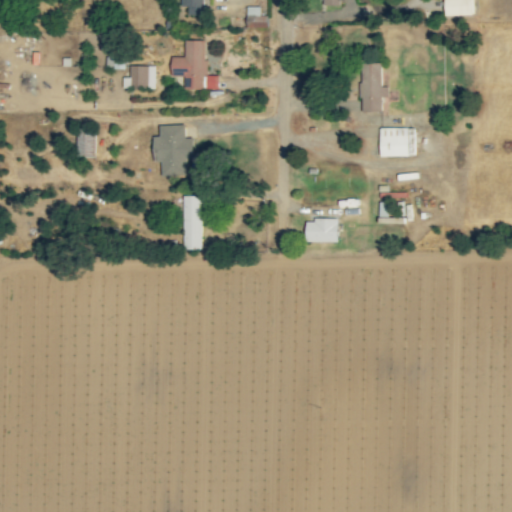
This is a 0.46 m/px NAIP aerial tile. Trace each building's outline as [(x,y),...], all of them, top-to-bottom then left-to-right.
[(472,14),(471,0),(443,0),(444,16),(472,14)] [(245,27),(266,28),(267,16),(259,16),(259,6),(245,6),(245,27)] [(183,89),(218,88),(218,75),(205,75),(205,40),(184,40),(184,56),(170,57),(170,76),(183,76),(183,89)] [(380,63),(359,63),(360,112),(381,111),(381,96),(386,96),(386,86),(380,86),(380,63)] [(155,66),(129,65),(129,77),(122,77),(122,88),(154,89),(155,66)] [(158,125),(158,136),(152,136),(152,162),(159,161),(160,176),(186,176),(186,158),(192,158),(192,138),(184,138),(183,125),(158,125)] [(414,156),(413,127),(378,128),(379,156),(414,156)] [(400,192),(379,192),(378,216),(387,216),(388,197),(400,197),(400,192)] [(182,196),(182,250),(200,250),(200,196),(182,196)] [(336,219),(305,219),(305,241),(336,242),(336,219)]
